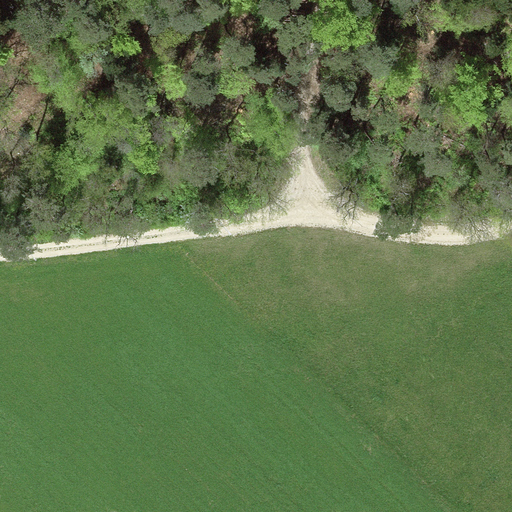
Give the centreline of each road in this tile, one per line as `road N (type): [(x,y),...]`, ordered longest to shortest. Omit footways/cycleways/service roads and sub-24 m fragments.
road 1 (track): [(0,254),(306,211),(428,232),(511,222)]
road 2 (track): [(324,0),(300,136),(306,211)]
